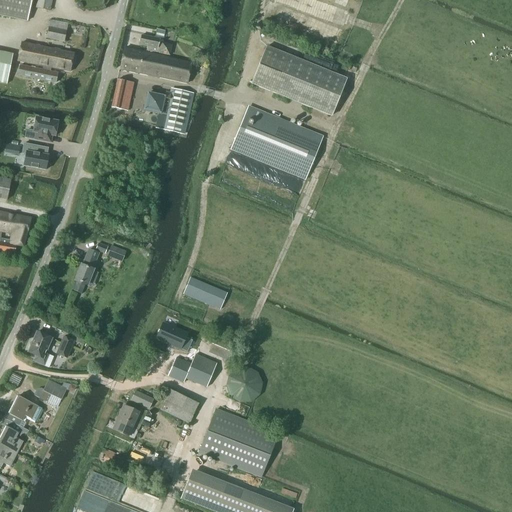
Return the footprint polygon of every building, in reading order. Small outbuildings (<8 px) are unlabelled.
[(0,0),(0,16),(27,22),(31,0),(0,0)] [(49,10),(50,0),(36,0),(35,8),(49,10)] [(63,42),(67,24),(49,20),(45,38),(63,42)] [(144,53),(150,54),(151,52),(168,55),(170,46),(157,43),(158,41),(161,41),(163,31),(154,29),(153,38),(140,36),(138,45),(146,47),(144,53)] [(42,66),(49,68),(69,72),(73,53),(21,43),(17,61),(42,66)] [(265,47),(250,84),(274,93),(283,97),(330,116),(345,79),(265,47)] [(150,54),(144,53),(123,48),(119,69),(186,83),(190,63),(150,54)] [(0,82),(6,84),(12,54),(0,51),(0,82)] [(49,68),(42,66),(41,70),(19,65),(17,76),(54,83),(56,73),(49,71),(49,68)] [(126,111),(132,83),(116,79),(110,107),(126,111)] [(146,91),(141,110),(165,115),(162,130),(182,134),(191,93),(171,88),(170,94),(164,92),(163,95),(146,91)] [(247,107),(230,150),(291,174),(302,179),(304,180),(321,137),(247,107)] [(57,122),(35,118),(32,132),(35,133),(34,140),(50,143),(51,136),(54,137),(57,122)] [(47,149),(23,144),(21,154),(25,155),(23,166),(45,170),(47,168),(48,164),(46,162),(48,156),(46,155),(47,149)] [(0,199),(5,201),(9,181),(0,179),(0,199)] [(0,251),(13,254),(14,246),(22,248),(30,219),(0,212),(0,251)] [(107,249),(97,245),(95,251),(104,255),(107,249)] [(111,247),(108,255),(122,261),(125,252),(111,247)] [(76,282),(72,291),(74,291),(80,294),(81,294),(84,285),(86,286),(86,285),(92,271),(92,270),(91,270),(97,254),(88,251),(82,267),(80,266),(74,281),(76,282)] [(219,311),(226,294),(189,278),(182,295),(219,311)] [(98,322),(95,328),(101,331),(103,325),(98,322)] [(161,323),(154,338),(178,349),(178,348),(185,351),(190,340),(183,337),(185,334),(161,323)] [(36,333),(27,353),(34,356),(32,361),(44,366),(48,355),(45,353),(51,340),(36,333)] [(83,340),(75,337),(71,335),(69,340),(73,342),(81,345),(83,340)] [(213,342),(208,354),(230,363),(234,353),(235,352),(238,344),(231,341),(216,335),(213,342)] [(63,337),(56,354),(66,358),(73,342),(69,340),(63,337)] [(175,358),(167,377),(183,383),(184,379),(206,389),(216,364),(194,355),(190,365),(175,358)] [(10,373),(5,383),(15,388),(20,378),(10,373)] [(37,391),(34,396),(47,402),(46,404),(57,409),(61,401),(65,393),(67,389),(62,386),(49,381),(48,380),(46,385),(44,389),(37,391)] [(188,425),(199,402),(171,388),(160,412),(188,425)] [(135,391),(130,401),(148,410),(153,400),(135,391)] [(6,413),(3,419),(19,427),(19,426),(22,422),(21,421),(23,416),(31,420),(34,422),(41,408),(37,407),(18,397),(9,415),(6,413)] [(127,438),(138,414),(122,407),(111,431),(127,438)] [(198,454),(261,478),(278,435),(215,411),(198,454)] [(0,424),(6,428),(0,438),(0,446),(15,455),(22,442),(18,440),(20,434),(27,432),(28,431),(19,426),(19,427),(3,419),(0,424)] [(0,468),(0,466),(2,463),(9,467),(15,455),(0,446),(0,468)] [(134,463),(104,451),(100,462),(130,474),(134,463)] [(191,469),(180,498),(214,511),(291,511),(293,509),(191,469)]
